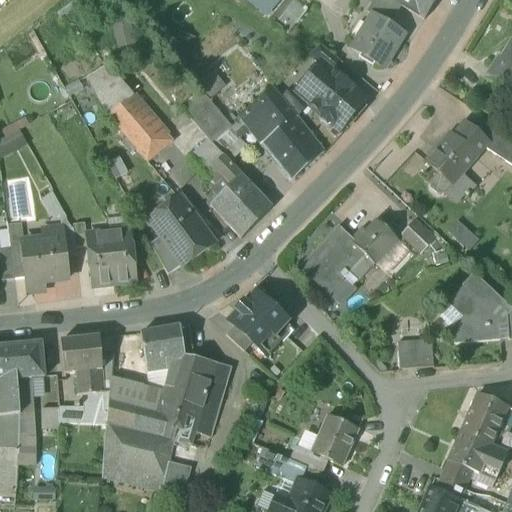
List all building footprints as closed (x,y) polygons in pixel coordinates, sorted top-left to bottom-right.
[(243,0),(267,19),(283,0),(243,0)] [(375,0),(372,5),(394,18),(401,8),(387,0),(375,0)] [(387,0),(401,8),(424,22),(437,0),(387,0)] [(388,29),(394,18),(372,5),(366,15),(371,18),(388,29)] [(374,65),(383,71),(403,38),(388,29),(371,18),(351,51),(360,56),(374,65)] [(506,88),(511,91),(511,43),(493,73),(490,71),(484,81),(503,93),(506,88)] [(321,65),(329,72),(338,63),(319,47),(309,57),(320,66),(321,65)] [(371,68),(374,65),(360,56),(358,60),(371,68)] [(296,94),(295,95),(308,106),(321,117),(321,123),(326,127),(331,126),(339,132),(365,102),(329,72),(321,65),(320,66),(296,94)] [(86,81),(107,120),(133,100),(106,69),(86,81)] [(296,119),(308,106),(295,95),(296,94),(290,89),(282,100),(296,119)] [(260,146),(289,183),(322,153),(294,118),(272,90),(245,116),(252,124),(262,116),(276,133),(260,146)] [(181,113),(190,123),(210,106),(201,95),(181,113)] [(107,120),(147,165),(172,145),(133,100),(107,120)] [(230,130),(210,106),(190,123),(207,143),(210,147),(228,131),(230,130)] [(235,138),(252,124),(245,116),(230,130),(228,131),(229,132),(235,138)] [(480,148),(511,168),(511,135),(495,125),(480,148)] [(0,130),(0,151),(1,156),(24,150),(17,126),(0,130)] [(464,126),(452,139),(476,159),(488,146),(464,126)] [(212,148),(229,165),(246,149),(235,138),(229,132),(212,148)] [(426,165),(437,175),(451,187),(452,187),(461,177),(476,159),(452,139),(450,137),(426,165)] [(210,190),(219,199),(241,178),(229,165),(212,148),(210,147),(207,143),(189,159),(194,164),(192,166),(213,188),(210,190)] [(443,197),(451,187),(437,175),(429,185),(430,192),(436,198),(443,197)] [(467,200),(469,198),(468,196),(475,189),(461,177),(452,187),(467,200)] [(256,193),(241,178),(219,199),(209,208),(224,224),(256,194),(256,193)] [(76,258),(75,251),(73,232),(67,225),(65,219),(51,194),(43,201),(49,210),(53,220),(59,219),(61,240),(64,260),(76,258)] [(271,210),(256,194),(224,224),(240,241),(271,210)] [(181,268),(182,270),(210,249),(213,246),(212,245),(209,247),(189,220),(192,218),(179,200),(154,218),(166,234),(159,239),(181,268)] [(356,237),(350,243),(349,244),(372,266),(374,267),(385,255),(386,256),(396,245),(395,244),(397,242),(376,222),(359,240),(356,237)] [(404,233),(424,252),(434,242),(414,223),(404,233)] [(72,227),(73,232),(75,251),(87,249),(86,238),(84,226),(72,227)] [(355,284),(372,266),(349,244),(350,243),(338,231),(301,271),(340,308),(341,306),(353,292),(340,280),(341,278),(343,280),(347,276),(355,284)] [(129,233),(108,235),(113,287),(135,285),(129,233)] [(420,257),(424,252),(404,233),(400,237),(420,257)] [(92,290),(113,287),(108,235),(86,238),(87,249),(92,290)] [(150,246),(151,249),(162,270),(167,278),(181,268),(159,239),(150,246)] [(26,281),(28,295),(42,293),(42,285),(66,282),(64,260),(61,240),(22,245),(23,249),(26,281)] [(23,249),(10,250),(14,282),(26,281),(23,249)] [(152,275),(162,270),(151,249),(140,255),(152,275)] [(0,268),(2,284),(14,282),(10,250),(0,251),(0,268)] [(462,289),(447,306),(461,320),(451,331),(451,332),(452,333),(453,347),(500,343),(498,328),(497,328),(497,327),(504,319),(505,320),(511,312),(473,276),(461,288),(462,289)] [(252,345),(267,359),(280,344),(274,338),(286,325),(254,295),(245,306),(242,304),(234,313),(236,315),(228,324),(234,329),(252,345)] [(439,320),(451,331),(461,320),(447,306),(440,313),(439,320)] [(497,328),(498,328),(506,327),(505,320),(504,319),(497,327),(497,328)] [(146,376),(168,372),(186,369),(184,359),(179,332),(179,329),(178,329),(140,335),(140,336),(139,336),(146,376)] [(225,338),(243,355),(252,345),(234,329),(225,338)] [(179,332),(184,359),(193,361),(188,331),(179,332)] [(99,339),(104,395),(109,395),(110,381),(113,338),(99,339)] [(76,375),(78,397),(82,397),(104,395),(99,339),(60,343),(63,376),(76,375)] [(396,346),(398,372),(433,369),(431,343),(396,346)] [(13,348),(16,382),(30,380),(43,379),(40,345),(13,348)] [(0,383),(16,382),(13,348),(0,348),(0,383)] [(164,402),(202,410),(213,370),(215,365),(193,361),(184,359),(186,369),(168,372),(164,389),(167,390),(166,394),(164,402)] [(229,374),(213,370),(202,410),(194,435),(201,437),(210,440),(229,374)] [(168,372),(146,376),(148,390),(166,394),(167,390),(164,389),(168,372)] [(45,399),(43,379),(30,380),(32,400),(45,399)] [(32,400),(30,380),(16,382),(19,417),(33,415),(32,400)] [(108,400),(162,413),(164,402),(166,394),(148,390),(110,381),(109,395),(108,400)] [(0,383),(0,418),(19,417),(16,382),(0,383)] [(82,397),(83,410),(107,410),(108,400),(109,395),(104,395),(82,397)] [(477,396),(460,434),(491,447),(507,410),(477,396)] [(101,478),(161,493),(168,465),(173,443),(191,447),(194,435),(202,410),(164,402),(162,413),(108,400),(107,410),(106,427),(101,478)] [(98,426),(106,427),(107,410),(83,410),(79,410),(79,406),(74,406),(74,410),(59,410),(58,425),(98,426)] [(41,430),(58,431),(58,425),(59,410),(41,410),(41,430)] [(19,417),(18,440),(30,440),(34,440),(33,415),(19,417)] [(18,440),(19,417),(0,418),(0,441),(1,449),(1,450),(17,451),(18,440)] [(327,463),(341,469),(358,432),(327,418),(317,440),(318,440),(311,455),(310,456),(327,463)] [(318,440),(317,440),(304,434),(297,449),(311,455),(318,440)] [(471,474),(478,477),(491,447),(460,434),(446,463),(448,464),(443,475),(467,485),(471,474)] [(31,451),(30,440),(18,440),(17,451),(31,451)] [(31,451),(17,451),(17,458),(30,459),(29,467),(35,468),(34,440),(30,440),(31,451)] [(507,455),(491,447),(478,477),(494,484),(507,455)] [(295,448),(289,463),(264,452),(256,470),(283,482),(287,483),(295,465),(306,470),(321,477),(327,463),(310,456),(311,455),(297,449),(295,448)] [(0,491),(15,492),(17,466),(17,458),(17,451),(1,450),(1,449),(0,449),(0,491)] [(17,466),(29,467),(30,459),(17,458),(17,466)] [(190,471),(168,465),(161,493),(182,498),(190,471)] [(295,465),(287,483),(295,487),(297,483),(300,484),(306,470),(295,465)] [(440,482),(463,492),(467,485),(443,475),(440,482)] [(295,487),(287,483),(283,482),(275,499),(288,504),(295,487)] [(429,490),(419,511),(477,511),(478,511),(460,503),(459,503),(463,492),(440,482),(435,493),(429,490)] [(269,511),(322,511),(329,498),(300,484),(297,483),(295,487),(288,504),(275,499),(269,511)] [(55,489),(32,489),(32,502),(55,502),(55,489)]
